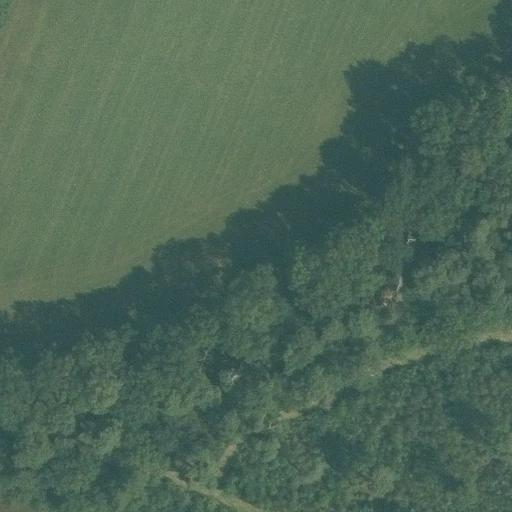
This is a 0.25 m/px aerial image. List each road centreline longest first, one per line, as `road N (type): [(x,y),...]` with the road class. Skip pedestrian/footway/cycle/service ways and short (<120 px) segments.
road 1 (track): [(511,78),(346,220),(248,274),(72,345),(0,360)]
road 2 (track): [(511,314),(413,331),(192,478)]
road 3 (track): [(262,511),(192,478),(0,431)]
